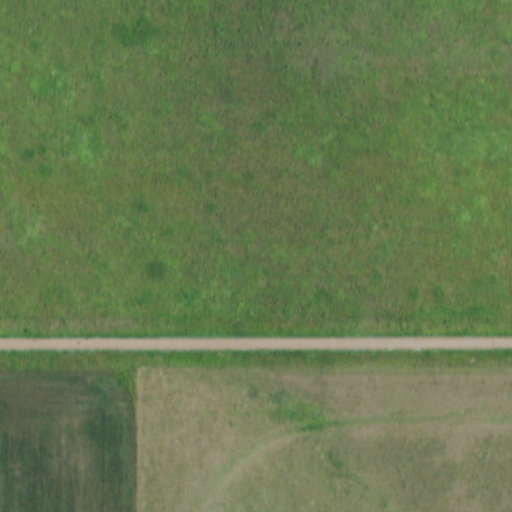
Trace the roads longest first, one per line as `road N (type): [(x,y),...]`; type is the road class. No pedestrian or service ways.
road 1 (residential): [(0,342),(511,340)]
road 2 (track): [(511,415),(324,418),(240,444),(197,511)]
